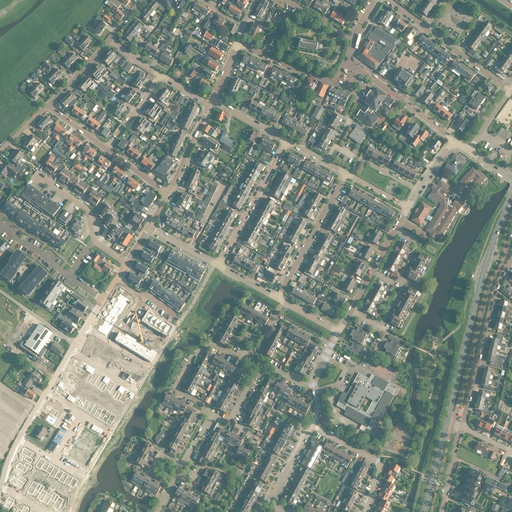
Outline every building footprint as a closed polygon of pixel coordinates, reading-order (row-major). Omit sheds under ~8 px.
[(115,0),(106,0),(110,3),(118,9),(121,5),(125,8),(130,1),(129,0),(116,0),(115,0)] [(152,0),(148,5),(154,11),(157,8),(159,9),(161,8),(152,0)] [(172,0),(177,3),(174,7),(180,11),(185,4),(183,2),(184,0),(172,0)] [(233,0),(232,2),(244,9),(248,2),(245,0),(239,0),(238,0),(233,0)] [(257,8),(264,12),(267,6),(269,8),(272,3),(267,0),(265,3),(261,1),(257,8)] [(325,0),(324,2),(323,5),(319,11),(325,15),(329,8),(326,7),(328,4),(327,3),(328,0),(325,0)] [(354,5),(356,0),(347,0),(347,1),(345,2),(343,5),(343,6),(345,6),(348,9),(351,4),(354,5)] [(317,1),(313,8),(319,11),(323,5),(317,1)] [(193,14),(197,16),(203,7),(196,2),(192,8),(195,10),(193,14)] [(424,7),(429,11),(433,7),(427,2),(424,7)] [(110,3),(107,5),(111,8),(112,7),(114,9),(112,11),(116,15),(114,17),(119,21),(124,15),(118,10),(118,9),(110,3)] [(150,16),(154,11),(148,5),(144,11),(150,16)] [(231,14),(234,15),(235,15),(239,17),(242,13),(235,9),(236,7),(232,5),(229,11),(232,13),(231,14)] [(345,6),(341,12),(340,15),(336,21),(341,25),(345,18),(342,16),(345,10),(348,12),(349,9),(348,9),(345,6)] [(210,11),(203,7),(197,16),(200,18),(203,15),(206,17),(210,11)] [(424,15),(426,16),(429,11),(424,7),(420,12),(417,10),(415,12),(422,17),(424,15)] [(261,18),(264,12),(257,8),(254,14),(258,17),(256,21),(262,23),(264,19),(261,18)] [(274,17),(285,23),(286,20),(287,21),(290,16),(278,9),(277,11),(273,9),(271,12),(276,15),(274,17)] [(150,16),(144,11),(140,16),(146,21),(150,16)] [(180,16),(183,18),(186,19),(189,15),(183,11),(180,16)] [(340,15),(337,13),(334,11),(330,18),(336,21),(340,15)] [(380,17),(388,21),(391,16),(384,11),(380,17)] [(217,26),(216,29),(221,33),(225,27),(222,25),(225,21),(218,16),(213,23),(217,26)] [(387,24),(388,21),(380,17),(379,16),(377,19),(378,20),(377,22),(385,27),(387,24)] [(99,21),(93,30),(99,34),(101,32),(103,29),(105,26),(102,23),(103,22),(104,21),(98,17),(96,20),(99,21)] [(206,30),(211,23),(206,20),(202,27),(206,30)] [(135,21),(131,26),(137,32),(140,29),(142,31),(143,30),(145,32),(146,31),(142,26),(135,21)] [(399,25),(396,23),(395,25),(393,28),(392,29),(395,31),(396,28),(402,32),(406,26),(401,22),(399,25)] [(482,27),(487,31),(491,26),(494,29),(496,26),(489,22),(487,24),(485,22),(482,27)] [(257,26),(249,23),(245,33),(253,36),(257,26)] [(229,29),(228,32),(234,36),(237,29),(230,24),(228,28),(229,29)] [(367,38),(356,56),(375,70),(391,50),(392,51),(395,47),(394,46),(399,40),(392,35),(389,33),(387,31),(384,30),(383,32),(378,28),(374,26),(372,25),(368,33),(365,37),(367,38)] [(133,37),(137,32),(131,26),(127,31),(133,37)] [(478,32),(484,36),(487,31),(482,27),(478,32)] [(404,41),(410,45),(416,37),(413,36),(414,35),(414,34),(415,32),(410,28),(404,36),(406,38),(404,41)] [(129,42),(133,37),(127,31),(123,37),(129,42)] [(276,31),(268,45),(273,48),(281,34),(276,31)] [(484,36),(478,32),(475,37),(480,41),(483,43),(486,38),(484,36)] [(74,35),(72,37),(78,41),(75,45),(77,47),(84,52),(88,47),(82,42),(79,40),(77,37),(74,35)] [(419,44),(422,46),(427,39),(424,37),(423,38),(421,37),(420,38),(418,36),(413,43),(418,46),(419,44)] [(86,37),(82,42),(88,47),(92,42),(86,37)] [(471,42),(477,46),(480,41),(475,37),(471,42)] [(217,40),(215,39),(211,45),(213,47),(218,50),(218,49),(220,49),(225,52),(228,47),(217,40)] [(317,44),(317,43),(309,42),(309,39),(307,39),(306,41),(300,40),(299,42),(302,43),(302,46),(299,45),(298,48),(316,52),(316,51),(320,52),(321,51),(322,46),(321,45),(317,44)] [(422,46),(427,50),(432,43),(427,39),(422,46)] [(468,51),(475,55),(476,53),(473,51),(477,46),(471,42),(467,47),(470,48),(468,51)] [(437,46),(432,43),(427,50),(432,53),(437,46)] [(149,54),(153,47),(148,44),(144,51),(149,54)] [(165,51),(168,46),(166,44),(162,51),(164,53),(163,53),(159,60),(165,63),(169,57),(170,54),(165,51)] [(192,47),(187,44),(182,52),(186,55),(192,47)] [(437,46),(432,53),(436,57),(442,50),(437,46)] [(159,51),(153,47),(149,54),(154,57),(159,51)] [(222,54),(212,47),(208,54),(218,61),(222,54)] [(65,56),(67,58),(73,64),(77,59),(72,54),(69,57),(64,52),(65,51),(63,49),(60,52),(62,54),(65,56)] [(447,53),(442,50),(436,57),(441,60),(447,53)] [(110,52),(106,56),(114,63),(118,58),(110,52)] [(441,60),(440,62),(445,66),(451,58),(447,56),(448,54),(447,53),(441,60)] [(390,54),(384,62),(390,66),(392,63),(396,65),(399,60),(390,54)] [(244,67),(245,64),(247,65),(250,59),(248,58),(249,57),(245,55),(243,59),(241,58),(240,58),(240,60),(240,61),(242,62),(241,63),(240,65),(244,67)] [(110,67),(114,63),(106,56),(102,61),(110,67)] [(202,56),(199,61),(202,64),(206,66),(207,66),(208,66),(207,67),(215,71),(216,71),(217,69),(217,68),(218,66),(211,62),(209,61),(210,61),(206,58),(202,56)] [(174,60),(169,57),(165,63),(169,66),(174,60)] [(63,63),(68,69),(73,64),(67,58),(63,63)] [(252,60),(250,59),(247,65),(246,67),(252,70),(253,68),(256,60),(252,59),(252,60)] [(507,68),(511,63),(505,59),(501,64),(507,68)] [(256,60),(253,68),(257,70),(256,72),(257,73),(261,64),(259,63),(260,62),(256,60)] [(460,65),(455,61),(450,67),(455,70),(460,65)] [(48,71),(50,69),(51,68),(45,62),(42,65),(47,70),(48,71)] [(384,62),(377,72),(381,75),(385,69),(386,70),(387,70),(389,67),(390,66),(384,62)] [(257,73),(257,74),(260,75),(260,74),(264,74),(267,66),(264,64),(263,65),(261,64),(257,73)] [(461,66),(460,65),(455,70),(460,74),(464,68),(465,67),(462,64),(461,66)] [(503,73),(507,68),(501,64),(498,68),(495,66),(493,69),(499,74),(501,71),(503,73)] [(99,65),(95,70),(102,76),(103,77),(107,73),(99,65)] [(210,72),(202,67),(200,70),(202,72),(201,74),(210,80),(213,75),(209,73),(210,72)] [(50,69),(48,71),(52,75),(57,80),(62,75),(61,74),(64,71),(62,69),(59,72),(56,70),(54,68),(51,71),(50,69)] [(273,68),(273,69),(270,76),(273,77),(272,81),(275,82),(276,79),(279,72),(277,71),(277,70),(273,68)] [(466,69),(464,68),(460,74),(465,77),(469,72),(470,70),(467,68),(466,69)] [(46,72),(50,76),(47,79),(53,85),(57,80),(52,75),(48,71),(47,70),(46,72)] [(95,70),(91,74),(96,79),(98,81),(102,76),(95,70)] [(135,76),(134,78),(143,85),(143,84),(145,82),(146,83),(148,80),(143,77),(145,74),(141,71),(137,76),(137,77),(135,76)] [(193,79),(196,74),(191,71),(188,76),(193,79)] [(398,83),(402,86),(407,89),(413,80),(399,71),(393,80),(398,83)] [(279,72),(276,79),(281,81),(284,74),(279,72)] [(436,82),(442,74),(439,72),(435,78),(431,75),(429,78),(436,82)] [(470,81),(474,75),(475,74),(472,72),(471,73),(469,72),(465,77),(465,78),(464,80),(468,83),(470,81)] [(285,73),(284,74),(281,81),(287,84),(290,77),(288,76),(289,75),(285,73)] [(445,77),(442,74),(436,82),(441,87),(443,84),(441,83),(445,77)] [(195,79),(201,83),(199,86),(205,90),(206,89),(207,89),(208,87),(207,87),(209,84),(197,76),(195,79)] [(290,85),(293,86),(296,79),(290,77),(287,84),(286,86),(289,87),(290,85)] [(308,94),(308,93),(313,95),(319,83),(306,77),(300,90),(308,94)] [(93,85),(86,78),(82,82),(90,89),(93,85)] [(134,78),(130,83),(133,85),(139,89),(143,85),(134,78)] [(234,79),(232,84),(239,87),(243,89),(245,83),(241,82),(234,79)] [(33,89),(39,94),(44,89),(38,84),(35,87),(30,82),(29,84),(31,86),(34,89),(33,89)] [(89,89),(90,89),(82,82),(78,87),(83,92),(87,87),(89,89)] [(483,90),(488,94),(492,88),(484,82),(480,87),(483,90)] [(316,100),(321,103),(323,99),(328,86),(320,83),(314,95),(315,95),(312,101),(315,102),(316,100)] [(232,84),(229,90),(236,93),(239,87),(232,84)] [(472,98),(480,104),(484,99),(477,93),(479,90),(470,84),(468,87),(475,91),(471,97),(472,98)] [(424,89),(422,87),(419,85),(412,94),(417,98),(418,97),(419,98),(423,93),(422,92),(424,89)] [(124,93),(126,94),(132,99),(136,94),(130,89),(128,88),(124,93)] [(331,88),(327,95),(333,97),(336,90),(331,88)] [(39,94),(33,89),(32,90),(29,94),(35,99),(39,94)] [(164,89),(160,94),(166,99),(169,94),(171,95),(173,92),(168,89),(166,91),(164,89)] [(371,126),(378,117),(371,113),(373,110),(375,112),(378,107),(386,113),(393,102),(386,97),(375,89),(372,93),(370,92),(365,98),(368,100),(356,116),(360,119),(362,119),(371,126)] [(227,96),(234,99),(236,93),(229,90),(227,96)] [(337,99),(339,100),(342,93),(336,90),(333,97),(334,98),(332,101),(335,102),(337,99)] [(124,93),(121,97),(122,98),(120,101),(121,101),(124,104),(126,102),(128,104),(132,99),(126,94),(124,93)] [(342,93),(339,100),(345,103),(348,96),(342,93)] [(428,93),(421,101),(426,105),(427,104),(428,105),(432,100),(431,100),(433,97),(428,93)] [(71,105),(73,107),(77,102),(69,94),(65,99),(69,103),(71,105)] [(168,100),(166,99),(160,94),(156,99),(162,104),(164,101),(167,103),(168,100)] [(179,94),(175,101),(173,104),(176,105),(177,103),(181,96),(179,94)] [(472,98),(468,104),(476,110),(480,104),(472,98)] [(65,99),(60,103),(65,108),(69,103),(65,99)] [(113,107),(115,109),(121,113),(125,108),(123,106),(124,104),(121,101),(120,101),(118,103),(119,104),(117,107),(115,105),(113,107)] [(253,110),(255,111),(258,105),(260,102),(257,101),(256,103),(253,102),(249,108),(250,108),(250,109),(252,110),(253,110)] [(437,105),(433,110),(438,114),(442,108),(443,106),(446,104),(444,102),(440,107),(437,105)] [(188,111),(195,115),(198,109),(195,108),(196,105),(191,103),(190,106),(191,106),(188,111)] [(75,107),(72,113),(77,116),(80,111),(82,109),(84,106),(85,105),(84,104),(79,110),(75,107)] [(161,110),(158,108),(153,104),(149,109),(155,113),(157,115),(161,110)] [(264,108),(258,105),(255,111),(261,114),(264,108)] [(265,105),(264,108),(261,114),(260,115),(263,117),(264,116),(266,117),(271,108),(265,105)] [(321,118),(324,111),(324,110),(317,106),(311,117),(319,121),(321,118)] [(120,115),(121,113),(115,109),(113,107),(111,109),(114,111),(112,113),(118,118),(119,118),(121,116),(121,115),(120,115)] [(273,112),(274,110),(271,108),(266,117),(271,120),(275,114),(275,113),(273,112)] [(442,108),(438,114),(443,117),(447,112),(444,110),(442,108)] [(157,115),(155,113),(149,109),(145,114),(154,120),(157,115)] [(186,117),(193,120),(195,115),(188,111),(186,110),(183,116),(186,117)] [(80,111),(77,116),(81,120),(85,115),(80,111)] [(99,117),(91,127),(96,131),(100,125),(97,123),(98,122),(99,122),(100,122),(106,114),(103,111),(102,113),(99,117)] [(215,120),(221,123),(223,117),(227,119),(228,116),(220,112),(218,117),(216,116),(215,120)] [(447,112),(443,117),(447,121),(451,116),(447,112)] [(457,121),(460,123),(456,127),(461,131),(468,123),(461,117),(463,114),(461,112),(460,113),(456,119),(458,120),(457,121)] [(280,117),(275,114),(271,120),(277,123),(280,117)] [(329,119),(338,124),(341,119),(333,114),(332,118),(330,117),(329,119)] [(287,118),(283,124),(289,127),(292,121),(293,119),(294,119),(288,115),(287,118)] [(90,118),(86,123),(91,127),(99,117),(98,116),(97,116),(95,118),(93,120),(90,118)] [(394,124),(392,127),(398,131),(400,129),(401,129),(404,124),(403,124),(407,120),(403,117),(402,117),(401,116),(398,120),(397,119),(394,124)] [(41,121),(46,126),(50,121),(46,117),(41,121)] [(172,117),(167,124),(174,128),(176,126),(172,123),(175,118),(172,117)] [(183,122),(187,124),(190,125),(193,120),(186,117),(183,122)] [(105,124),(103,127),(100,130),(103,132),(101,134),(106,138),(110,132),(107,130),(109,127),(108,126),(111,121),(108,119),(105,124)] [(148,123),(142,119),(138,124),(144,128),(148,123)] [(289,127),(288,129),(292,131),(292,129),(294,130),(297,124),(298,122),(297,121),(293,119),(292,121),(289,127)] [(335,130),(338,124),(329,119),(328,122),(329,123),(327,126),(335,130)] [(42,130),(46,126),(41,121),(37,125),(42,130)] [(188,131),(190,125),(187,124),(183,122),(181,121),(180,124),(182,125),(181,128),(188,131)] [(297,124),(294,130),(300,133),(303,127),(305,124),(299,121),(298,124),(297,124)] [(134,128),(135,129),(134,130),(138,133),(139,131),(142,134),(146,129),(144,128),(138,124),(134,128)] [(410,128),(409,127),(407,130),(408,131),(405,134),(407,135),(406,136),(410,139),(410,138),(412,139),(419,129),(417,128),(418,127),(415,124),(414,125),(412,124),(410,128)] [(55,138),(59,133),(62,128),(58,125),(54,130),(57,132),(53,137),(55,138)] [(206,125),(202,131),(212,137),(215,131),(206,125)] [(356,127),(354,129),(349,136),(360,144),(367,135),(365,134),(368,129),(363,125),(361,128),(359,127),(358,129),(356,127)] [(303,127),(300,133),(305,136),(307,133),(310,129),(307,127),(306,129),(303,127)] [(67,132),(62,128),(59,133),(55,138),(57,139),(60,134),(63,137),(67,132)] [(334,134),(326,130),(323,135),(331,139),(334,134)] [(251,131),(246,139),(253,143),(257,135),(251,131)] [(427,134),(422,131),(418,137),(415,136),(410,143),(415,147),(420,139),(423,141),(427,134)] [(173,138),(176,139),(183,142),(185,137),(176,132),(173,138)] [(328,145),(331,139),(323,135),(322,134),(321,137),(322,138),(320,141),(328,145)] [(30,137),(27,140),(23,146),(30,151),(36,143),(38,144),(41,140),(33,135),(31,138),(30,137)] [(69,149),(73,144),(77,139),(72,135),(70,138),(68,137),(64,141),(69,145),(68,147),(69,149)] [(223,136),(219,141),(224,144),(230,148),(233,142),(223,136)] [(151,146),(152,147),(153,144),(154,145),(154,144),(150,142),(147,139),(144,137),(142,139),(151,146)] [(126,145),(128,147),(131,143),(134,140),(131,138),(129,141),(128,142),(123,139),(118,146),(123,150),(126,145)] [(171,143),(173,145),(180,148),(183,142),(176,139),(173,138),(171,143)] [(208,138),(204,145),(210,148),(213,150),(214,150),(218,144),(208,138)] [(77,139),(73,144),(69,149),(71,150),(73,148),(74,148),(75,146),(78,148),(82,142),(77,139)] [(260,145),(264,146),(262,150),(264,151),(269,142),(264,139),(260,145)] [(403,142),(399,139),(397,142),(405,148),(406,146),(402,143),(403,142)] [(429,144),(426,148),(431,152),(433,148),(437,151),(439,148),(438,147),(440,143),(435,140),(431,146),(429,144)] [(325,151),(328,145),(320,141),(317,146),(315,145),(314,148),(320,152),(322,149),(325,151)] [(275,145),(269,142),(264,151),(270,154),(272,151),(274,147),(275,145)] [(366,152),(365,154),(371,157),(374,150),(372,149),(374,143),(372,142),(371,145),(367,143),(366,145),(363,150),(366,152)] [(168,149),(171,150),(178,153),(180,148),(173,145),(171,143),(168,149)] [(86,157),(88,155),(91,150),(86,146),(83,151),(86,153),(82,158),(84,160),(86,157)] [(131,148),(127,153),(132,157),(136,151),(137,150),(137,149),(136,148),(134,150),(131,148)] [(385,156),(382,163),(387,166),(391,159),(388,158),(390,155),(389,154),(392,149),(390,148),(386,156),(385,156)] [(175,159),(178,153),(171,150),(168,149),(166,155),(167,155),(167,157),(172,162),(174,158),(175,159)] [(13,153),(12,154),(21,161),(22,158),(24,159),(25,159),(30,162),(30,161),(32,159),(31,158),(25,154),(24,156),(19,153),(14,150),(12,153),(13,153)] [(96,153),(91,150),(88,155),(86,157),(84,160),(86,161),(87,159),(90,161),(91,161),(93,159),(95,160),(97,157),(94,155),(96,153)] [(374,150),(371,157),(376,160),(380,153),(374,150)] [(141,155),(136,151),(132,157),(137,160),(141,155)] [(202,155),(200,157),(210,164),(214,158),(217,161),(219,158),(213,153),(211,156),(205,152),(203,155),(202,155)] [(392,168),(397,171),(401,165),(395,162),(396,160),(397,161),(401,154),(398,152),(393,160),(391,164),(393,165),(392,168)] [(141,163),(146,167),(150,162),(151,160),(153,157),(155,155),(153,153),(151,155),(147,160),(145,158),(141,163)] [(292,164),(296,157),(294,156),(295,155),(291,153),(290,155),(288,154),(286,159),(287,160),(287,161),(289,163),(288,165),(291,167),(292,164)] [(380,153),(376,160),(382,163),(385,156),(380,153)] [(444,167),(455,175),(465,161),(455,153),(444,167)] [(10,156),(8,159),(17,165),(16,168),(22,172),(23,173),(25,170),(20,166),(20,165),(19,164),(21,161),(12,154),(10,156)] [(47,164),(43,169),(47,172),(53,164),(51,163),(54,158),(50,155),(44,162),(47,164)] [(158,176),(166,182),(167,183),(172,176),(169,174),(176,165),(172,162),(167,157),(166,156),(157,168),(153,173),(158,176)] [(99,159),(97,157),(95,160),(93,162),(98,166),(96,169),(98,170),(106,160),(101,157),(99,159)] [(199,160),(197,163),(203,167),(201,170),(207,174),(213,166),(210,164),(200,157),(199,159),(199,160)] [(296,157),(292,164),(298,167),(301,161),(296,157)] [(107,169),(111,164),(106,160),(98,170),(100,172),(102,169),(104,167),(107,169)] [(55,162),(53,164),(47,172),(52,176),(56,170),(58,172),(62,167),(63,166),(59,163),(57,165),(55,162)] [(150,162),(146,167),(151,171),(155,165),(150,162)] [(264,167),(263,167),(255,162),(253,163),(251,167),(253,169),(260,173),(261,173),(264,167)] [(302,169),(308,172),(312,165),(306,162),(302,169)] [(0,175),(1,176),(2,176),(5,177),(7,174),(11,176),(11,175),(14,177),(19,171),(10,165),(8,168),(3,164),(0,168),(0,175)] [(317,168),(312,165),(308,172),(313,175),(317,168)] [(406,168),(401,165),(397,171),(403,174),(406,168)] [(57,179),(61,182),(67,174),(65,173),(66,171),(64,169),(66,167),(63,166),(62,167),(58,172),(61,174),(57,179)] [(486,178),(480,173),(479,172),(473,166),(455,186),(454,187),(449,188),(448,187),(449,187),(444,184),(440,180),(436,186),(434,184),(433,185),(432,187),(431,188),(433,189),(429,195),(427,198),(436,204),(438,201),(439,202),(440,207),(440,208),(439,207),(432,219),(431,222),(425,231),(430,233),(430,234),(429,236),(431,237),(432,237),(434,239),(435,237),(440,239),(456,212),(457,213),(465,202),(464,202),(486,178)] [(120,171),(115,167),(112,172),(114,175),(111,180),(113,181),(120,171)] [(317,168),(313,175),(319,178),(322,171),(317,168)] [(408,177),(412,171),(406,168),(403,174),(408,177)] [(260,173),(253,169),(250,174),(257,178),(260,173)] [(194,170),(191,176),(198,179),(200,173),(194,170)] [(125,174),(120,171),(113,181),(114,182),(116,180),(118,181),(119,178),(121,179),(125,174)] [(322,171),(319,178),(324,181),(328,174),(322,171)] [(412,171),(408,177),(413,180),(417,174),(412,171)] [(69,172),(67,174),(61,182),(66,186),(68,182),(71,184),(73,182),(72,182),(75,177),(69,172)] [(244,178),(247,179),(254,183),(257,178),(250,174),(247,173),(244,178)] [(283,174),(280,179),(289,184),(292,179),(283,174)] [(328,174),(324,181),(329,184),(328,186),(330,187),(334,180),(332,179),(333,177),(328,174)] [(189,182),(195,185),(198,179),(191,176),(189,182)] [(75,187),(72,190),(77,194),(83,186),(84,183),(77,178),(74,183),(72,185),(75,187)] [(127,192),(131,187),(135,181),(130,178),(126,183),(129,185),(127,188),(125,190),(127,192)] [(244,185),(251,189),(254,183),(247,179),(244,185)] [(286,190),(289,184),(280,179),(279,181),(278,180),(276,184),(277,184),(277,185),(286,190)] [(134,189),(136,190),(138,192),(141,189),(139,187),(140,185),(135,181),(131,187),(127,192),(129,193),(131,190),(132,191),(134,189)] [(196,196),(197,193),(195,192),(192,190),(195,185),(189,182),(186,188),(190,189),(188,193),(194,195),(196,196)] [(84,183),(83,186),(77,194),(81,197),(85,191),(88,193),(91,189),(84,183)] [(248,194),(251,189),(244,185),(242,184),(239,189),(240,190),(248,194)] [(30,185),(22,195),(32,202),(39,193),(36,191),(36,190),(30,185)] [(283,195),(286,190),(277,185),(275,188),(274,188),(273,189),(274,190),(283,195)] [(96,192),(94,190),(91,189),(88,193),(90,195),(86,200),(91,204),(96,196),(94,194),(96,192)] [(143,197),(146,199),(152,202),(156,197),(149,193),(147,196),(142,193),(144,190),(141,189),(138,192),(138,193),(140,195),(143,197)] [(238,196),(246,200),(248,196),(247,196),(248,194),(240,190),(237,195),(238,196)] [(274,190),(271,195),(280,201),(283,195),(274,190)] [(348,196),(354,199),(357,193),(352,190),(350,192),(348,190),(344,198),(347,199),(348,196)] [(32,202),(42,210),(50,200),(50,199),(49,201),(46,198),(39,193),(32,202)] [(98,193),(96,196),(91,204),(95,207),(99,202),(101,203),(105,198),(98,193)] [(363,196),(357,193),(354,199),(359,202),(363,196)] [(182,194),(179,199),(188,204),(191,199),(182,194)] [(322,198),(315,194),(312,200),(319,203),(322,198)] [(246,200),(238,196),(235,201),(242,205),(243,203),(244,204),(246,200)] [(368,198),(363,196),(359,202),(364,205),(368,198)] [(132,205),(134,207),(141,211),(144,205),(149,208),(152,202),(146,199),(143,197),(140,201),(136,199),(134,198),(131,202),(133,203),(132,205)] [(202,207),(203,204),(204,203),(201,201),(195,197),(193,200),(200,204),(199,205),(202,207)] [(364,205),(370,208),(373,201),(368,198),(364,205)] [(185,210),(188,204),(179,199),(176,205),(185,210)] [(268,199),(265,205),(271,208),(274,203),(268,199)] [(319,203),(312,200),(310,199),(307,204),(309,205),(316,209),(319,203)] [(42,210),(53,217),(60,208),(53,203),(49,201),(50,200),(42,210)] [(234,204),(232,207),(239,210),(242,205),(235,201),(233,200),(231,202),(234,204)] [(8,212),(13,204),(8,201),(3,209),(8,212)] [(379,204),(373,201),(370,208),(375,211),(379,204)] [(106,214),(109,216),(111,213),(114,208),(106,203),(97,215),(98,216),(98,217),(101,219),(101,218),(102,219),(106,214)] [(8,212),(12,215),(17,208),(13,204),(8,212)] [(380,205),(379,204),(375,211),(380,214),(384,207),(384,206),(381,204),(380,205)] [(427,206),(425,205),(424,205),(422,204),(421,207),(420,207),(418,210),(417,209),(415,213),(416,214),(414,217),(413,220),(415,221),(415,222),(417,223),(418,223),(418,224),(419,225),(420,223),(422,220),(424,217),(425,215),(427,212),(428,209),(429,209),(430,208),(428,207),(427,206)] [(271,208),(265,205),(262,210),(268,214),(270,215),(273,210),(271,208)] [(316,209),(309,205),(306,210),(313,214),(316,209)] [(337,211),(336,213),(344,217),(345,218),(348,212),(339,207),(338,207),(337,207),(336,209),(336,210),(337,211)] [(385,216),(389,210),(390,209),(386,207),(386,208),(384,207),(380,214),(382,215),(381,217),(384,219),(385,216)] [(17,208),(12,215),(17,218),(22,211),(17,208)] [(57,220),(65,226),(66,224),(72,216),(64,210),(58,219),(57,220)] [(135,214),(132,219),(141,225),(141,224),(142,224),(144,221),(144,220),(139,216),(140,214),(135,210),(133,213),(135,214)] [(259,215),(265,219),(268,214),(262,210),(259,215)] [(310,220),(313,214),(306,210),(303,216),(310,220)] [(389,210),(385,216),(391,219),(394,213),(389,210)] [(22,211),(17,218),(15,220),(20,223),(26,214),(22,211)] [(227,216),(227,217),(233,220),(237,215),(230,211),(228,214),(225,212),(224,215),(227,216)] [(113,226),(115,223),(118,218),(111,213),(109,216),(102,225),(102,226),(102,227),(105,229),(106,228),(107,229),(110,224),(113,226)] [(344,217),(336,213),(333,218),(341,222),(344,224),(345,222),(342,221),(344,217)] [(31,217),(26,214),(20,223),(24,226),(31,217)] [(165,223),(165,224),(170,227),(174,221),(169,218),(170,216),(167,214),(163,221),(165,223)] [(256,221),(262,225),(265,219),(259,215),(256,221)] [(29,229),(35,220),(31,217),(24,226),(29,229)] [(230,226),(233,220),(227,217),(224,222),(230,226)] [(344,224),(341,222),(333,218),(330,223),(339,228),(341,224),(343,225),(344,224)] [(83,225),(75,219),(68,229),(76,234),(79,237),(83,232),(81,231),(81,228),(83,225)] [(140,225),(141,225),(132,219),(127,226),(131,229),(132,226),(138,230),(138,229),(139,229),(141,226),(140,225)] [(35,220),(29,229),(33,232),(40,223),(35,220)] [(300,220),(297,225),(303,228),(306,223),(300,220)] [(174,221),(170,227),(176,230),(179,224),(174,221)] [(253,226),(262,231),(265,226),(262,225),(256,221),(253,226)] [(227,231),(230,226),(224,222),(221,227),(227,231)] [(39,234),(44,226),(40,223),(33,232),(37,236),(39,234)] [(123,228),(115,223),(113,226),(106,235),(107,236),(106,237),(109,239),(110,238),(111,239),(115,234),(117,236),(123,228)] [(185,227),(186,224),(184,223),(182,225),(179,224),(176,230),(181,233),(185,227)] [(337,231),(339,228),(330,223),(327,229),(337,234),(338,233),(337,232),(337,231)] [(300,234),(303,228),(297,225),(294,230),(300,234)] [(44,226),(39,234),(43,237),(48,229),(44,226)] [(262,231),(253,226),(250,232),(256,235),(258,233),(261,234),(262,231)] [(185,227),(181,233),(187,236),(190,230),(185,227)] [(219,230),(216,229),(215,231),(224,236),(225,237),(228,232),(227,231),(221,227),(219,230)] [(125,228),(118,239),(121,241),(119,243),(126,247),(132,237),(134,234),(125,228)] [(48,229),(43,237),(48,240),(53,233),(48,229)] [(370,235),(379,240),(382,234),(375,231),(373,229),(370,235)] [(190,230),(187,236),(192,239),(193,237),(196,239),(199,233),(197,231),(196,233),(190,230)] [(297,239),(300,234),(294,230),(291,236),(297,239)] [(225,237),(224,236),(215,231),(214,234),(216,235),(215,238),(222,242),(225,237)] [(247,237),(256,242),(259,237),(256,235),(250,232),(247,237)] [(53,233),(48,240),(52,243),(57,236),(53,233)] [(376,245),(379,240),(370,235),(367,233),(366,236),(369,237),(367,240),(376,245)] [(324,238),(322,240),(329,243),(332,245),(335,240),(332,238),(326,234),(324,234),(322,237),(324,238)] [(56,246),(62,239),(57,236),(52,243),(56,246)] [(294,245),(297,239),(291,236),(288,241),(294,245)] [(244,243),(250,246),(252,243),(255,245),(256,242),(247,237),(244,243)] [(210,239),(209,242),(218,247),(219,248),(222,242),(215,238),(213,241),(210,239)] [(0,239),(0,246),(5,251),(8,247),(0,239)] [(61,249),(66,242),(62,239),(56,246),(61,249)] [(320,245),(326,249),(329,243),(322,240),(320,245)] [(152,241),(149,246),(155,250),(153,253),(159,257),(161,253),(160,252),(163,247),(152,241)] [(219,248),(218,247),(209,242),(207,245),(210,246),(209,249),(212,251),(211,252),(216,254),(219,248)] [(409,247),(400,242),(397,247),(408,254),(410,252),(407,250),(409,247)] [(290,248),(291,247),(284,243),(282,245),(286,247),(283,252),(290,256),(293,250),(290,248)] [(320,245),(317,250),(323,254),(326,249),(320,245)] [(359,247),(358,249),(363,252),(370,256),(373,250),(366,247),(363,245),(362,248),(359,247)] [(233,261),(239,265),(242,258),(244,256),(246,252),(247,249),(242,246),(237,255),(235,255),(233,257),(235,258),(233,261)] [(397,247),(393,252),(403,258),(404,254),(407,256),(408,254),(397,247)] [(325,255),(323,254),(317,250),(314,256),(323,260),(325,255)] [(362,251),(361,254),(362,254),(360,257),(367,261),(370,256),(363,252),(362,251)] [(95,264),(102,269),(108,274),(112,268),(102,261),(106,257),(99,252),(97,255),(96,255),(95,255),(92,260),(95,263),(95,264)] [(172,253),(165,264),(170,266),(178,253),(175,252),(174,254),(172,253)] [(287,261),(290,256),(283,252),(280,257),(287,261)] [(401,261),(403,258),(393,252),(393,253),(391,258),(403,264),(404,262),(401,261)] [(21,287),(20,286),(17,289),(23,295),(25,293),(29,296),(38,285),(47,276),(42,272),(38,268),(30,277),(27,274),(30,270),(29,269),(28,271),(26,269),(27,268),(23,265),(26,260),(16,253),(1,275),(7,280),(7,281),(12,285),(14,281),(12,280),(17,273),(18,273),(20,274),(21,275),(17,281),(18,282),(21,285),(22,286),(21,287)] [(142,258),(152,264),(155,259),(157,260),(159,257),(153,253),(151,256),(145,253),(142,258)] [(178,253),(170,266),(175,269),(181,258),(179,257),(180,255),(178,253)] [(414,255),(413,257),(425,264),(426,261),(428,263),(430,259),(421,254),(419,257),(414,255)] [(242,258),(239,265),(245,268),(248,262),(250,259),(244,256),(242,258)] [(248,262),(245,268),(250,271),(253,265),(257,258),(255,256),(253,260),(250,259),(248,262)] [(278,262),(277,263),(284,266),(287,261),(280,257),(278,256),(275,261),(278,262)] [(314,256),(311,261),(317,265),(320,266),(323,260),(314,256)] [(181,258),(175,269),(180,271),(187,259),(185,257),(184,259),(181,258)] [(424,271),(426,267),(423,266),(425,264),(413,257),(412,260),(416,262),(414,266),(424,271)] [(391,258),(388,263),(397,268),(399,265),(401,267),(403,264),(391,258)] [(187,259),(180,271),(185,274),(191,263),(188,262),(189,260),(187,259)] [(310,260),(307,265),(315,270),(317,265),(311,261),(310,260)] [(351,266),(361,272),(362,270),(363,270),(364,270),(366,267),(365,267),(354,261),(351,266)] [(139,263),(135,268),(141,272),(139,275),(145,278),(147,275),(145,274),(148,269),(139,263)] [(191,263),(185,274),(185,273),(190,276),(189,277),(196,264),(194,263),(193,264),(191,263)] [(284,266),(277,263),(274,268),(281,272),(284,266)] [(397,268),(388,263),(385,269),(394,273),(397,275),(398,273),(395,271),(397,268)] [(196,264),(189,277),(194,279),(200,268),(198,267),(199,265),(196,264)] [(250,271),(249,272),(253,274),(253,273),(255,274),(256,274),(258,275),(259,273),(262,268),(263,267),(260,265),(258,264),(256,266),(253,265),(250,271)] [(262,268),(259,273),(264,275),(263,278),(262,278),(263,279),(264,280),(265,280),(265,279),(269,281),(268,281),(269,282),(270,283),(271,283),(272,283),(273,283),(276,276),(267,271),(269,267),(264,265),(263,266),(263,267),(262,268)] [(307,265),(304,271),(306,272),(305,274),(310,277),(312,275),(314,276),(315,273),(313,272),(315,270),(307,265)] [(358,277),(361,272),(351,266),(348,272),(358,277)] [(408,267),(406,269),(418,276),(419,273),(422,275),(424,271),(414,266),(412,269),(408,267)] [(200,268),(194,279),(199,282),(205,271),(206,269),(203,268),(202,270),(200,268)] [(409,274),(407,278),(417,283),(419,279),(417,278),(418,276),(406,269),(405,272),(409,274)] [(132,274),(128,280),(138,286),(141,280),(143,281),(145,278),(139,275),(137,277),(132,274)] [(343,283),(346,284),(352,288),(354,286),(355,287),(357,283),(355,283),(356,282),(349,278),(346,277),(343,283)] [(65,287),(56,280),(52,285),(62,292),(65,287)] [(156,280),(149,289),(151,291),(150,292),(152,294),(160,283),(156,280)] [(160,283),(152,294),(154,296),(156,294),(158,295),(163,288),(159,285),(160,283)] [(352,288),(346,284),(343,283),(342,285),(345,286),(343,289),(350,293),(352,288)] [(376,284),(373,289),(382,294),(384,291),(387,293),(388,291),(385,289),(376,284)] [(62,292),(52,285),(49,289),(58,296),(62,292)] [(291,289),(290,292),(291,293),(294,295),(293,296),(296,297),(297,296),(300,290),(295,287),(293,290),(291,289)] [(163,288),(158,295),(160,297),(159,299),(161,300),(169,289),(167,291),(163,288)] [(417,297),(420,293),(410,288),(408,291),(404,289),(402,291),(414,298),(415,296),(417,297)] [(58,296),(49,289),(46,294),(55,300),(58,296)] [(169,289),(161,300),(163,302),(164,300),(167,302),(173,292),(169,289)] [(370,294),(382,301),(383,299),(381,297),(382,294),(373,289),(370,294)] [(300,290),(297,296),(302,299),(307,291),(304,290),(303,292),(300,290)] [(307,291),(302,299),(308,302),(311,296),(312,294),(307,291)] [(405,296),(403,300),(413,305),(415,301),(413,300),(414,298),(402,291),(401,294),(405,296)] [(173,292),(167,302),(169,303),(167,305),(170,307),(178,296),(173,292)] [(43,298),(52,305),(55,300),(46,294),(43,298)] [(116,302),(124,307),(123,307),(124,307),(126,304),(125,303),(128,299),(120,294),(118,296),(116,298),(117,298),(117,299),(118,299),(116,302)] [(335,300),(343,304),(345,302),(347,298),(338,294),(335,300)] [(367,299),(377,305),(378,302),(381,303),(382,301),(370,294),(367,299)] [(75,306),(84,312),(88,307),(82,302),(83,300),(78,296),(76,299),(79,301),(75,306)] [(178,296),(170,307),(172,308),(173,307),(175,308),(182,299),(178,296)] [(316,299),(311,296),(308,302),(313,305),(316,299)] [(499,306),(499,307),(506,308),(511,309),(511,307),(507,306),(508,303),(509,303),(510,301),(505,297),(503,301),(500,301),(499,306)] [(52,305),(43,298),(40,303),(49,309),(52,305)] [(182,299),(175,308),(177,310),(176,311),(179,313),(180,311),(185,304),(181,301),(182,299)] [(367,299),(365,305),(376,311),(378,309),(375,308),(377,305),(367,299)] [(397,301),(396,303),(407,309),(409,307),(411,308),(413,305),(403,300),(402,303),(397,301)] [(112,309),(119,314),(120,315),(122,311),(121,311),(123,307),(124,307),(116,302),(115,301),(113,306),(113,307),(112,309)] [(407,309),(396,303),(395,305),(399,308),(397,311),(406,317),(408,313),(406,312),(407,309)] [(325,304),(321,310),(331,315),(335,309),(325,304)] [(242,313),(245,315),(249,308),(243,305),(240,312),(238,315),(240,316),(242,313)] [(365,305),(362,310),(371,315),(372,312),(375,314),(376,311),(365,305)] [(498,312),(505,314),(508,315),(511,315),(511,312),(509,312),(506,311),(506,308),(499,307),(498,312)] [(68,316),(77,323),(81,318),(76,314),(78,311),(73,308),(71,311),(68,316)] [(253,311),(249,308),(245,315),(248,316),(246,319),(248,320),(253,311)] [(107,316),(115,321),(115,322),(117,318),(119,314),(112,309),(111,309),(108,313),(109,314),(107,316)] [(259,314),(253,311),(248,320),(250,322),(252,319),(255,320),(259,314)] [(391,312),(389,315),(401,321),(402,319),(404,320),(406,317),(397,311),(395,315),(391,312)] [(496,317),(496,318),(504,319),(507,320),(510,321),(511,321),(511,318),(508,318),(508,315),(505,314),(498,312),(496,317)] [(149,314),(144,322),(149,325),(154,317),(149,314)] [(256,325),(258,326),(263,316),(259,314),(255,320),(258,322),(256,325)] [(390,323),(400,329),(402,325),(400,324),(401,321),(389,315),(388,317),(392,320),(390,323)] [(68,324),(69,321),(62,316),(60,320),(63,322),(59,327),(70,334),(74,328),(68,324)] [(104,321),(103,323),(111,329),(113,326),(112,325),(115,321),(107,316),(104,320),(104,321)] [(269,319),(263,316),(258,326),(260,327),(262,324),(265,326),(269,319)] [(154,317),(149,325),(154,328),(158,320),(154,317)] [(228,322),(231,324),(238,327),(239,325),(236,324),(238,320),(231,317),(228,322)] [(495,323),(502,325),(506,326),(508,327),(509,324),(506,323),(507,320),(504,319),(496,318),(495,323)] [(158,320),(154,328),(158,330),(163,323),(158,320)] [(238,327),(231,324),(228,322),(225,327),(232,331),(234,328),(237,329),(238,327)] [(98,328),(97,330),(105,335),(108,331),(109,332),(111,329),(103,323),(101,326),(100,325),(100,326),(99,325),(98,328)] [(163,323),(158,330),(163,333),(168,326),(163,323)] [(357,330),(368,336),(370,331),(356,323),(354,326),(358,328),(357,330)] [(495,323),(494,329),(497,330),(497,333),(502,334),(508,336),(509,332),(503,330),(503,331),(501,330),(502,325),(495,323)] [(39,325),(24,346),(38,355),(52,334),(39,325)] [(280,325),(277,330),(282,332),(287,335),(289,330),(280,325)] [(168,326),(163,333),(168,336),(172,328),(168,326)] [(225,327),(222,332),(232,337),(233,335),(230,334),(232,331),(225,327)] [(289,330),(287,335),(286,336),(291,339),(297,329),(295,328),(293,331),(290,329),(289,330)] [(299,330),(297,329),(291,339),(296,342),(300,335),(297,333),(299,330)] [(277,330),(272,339),(277,342),(282,332),(277,330)] [(351,333),(365,341),(368,336),(357,330),(356,332),(352,330),(351,333)] [(220,337),(223,339),(226,341),(228,338),(231,339),(232,337),(222,332),(220,337)] [(119,333),(115,341),(120,344),(125,336),(119,333)] [(352,340),(363,346),(365,341),(351,333),(349,336),(353,338),(352,340)] [(303,337),(300,335),(296,342),(301,344),(306,335),(304,334),(303,337)] [(309,336),(306,335),(301,344),(306,347),(307,346),(310,341),(310,340),(307,339),(309,336)] [(490,344),(497,346),(501,347),(505,348),(505,347),(505,345),(501,344),(503,337),(497,335),(496,340),(491,339),(490,344)] [(125,336),(120,344),(125,347),(130,340),(125,336)] [(390,336),(388,339),(392,341),(391,343),(402,349),(404,344),(390,336)] [(225,344),(226,341),(223,339),(220,337),(217,342),(224,346),(227,347),(228,345),(225,344)] [(266,343),(276,348),(279,343),(277,342),(272,339),(270,342),(267,340),(266,343)] [(352,346),(362,352),(365,347),(363,346),(352,340),(351,339),(349,342),(353,344),(352,346)] [(46,347),(50,350),(50,349),(60,356),(63,351),(60,349),(61,347),(54,343),(50,340),(46,347)] [(130,340),(125,347),(130,350),(135,343),(130,340)] [(319,347),(310,341),(307,346),(312,349),(317,351),(319,347)] [(135,343),(130,350),(135,354),(140,346),(135,343)] [(268,346),(266,349),(273,353),(276,348),(266,343),(265,344),(268,346)] [(390,345),(386,343),(384,345),(399,353),(402,349),(391,343),(390,345)] [(489,350),(496,352),(498,352),(499,350),(500,351),(500,349),(501,347),(497,346),(490,344),(489,350)] [(384,345),(383,348),(386,350),(385,352),(396,358),(399,353),(384,345)] [(140,346),(135,354),(140,357),(145,349),(140,346)] [(345,349),(360,357),(362,352),(352,346),(351,348),(347,346),(345,349)] [(145,349),(140,357),(145,360),(150,352),(145,349)] [(270,358),(273,353),(266,349),(265,352),(262,350),(261,353),(263,354),(270,358)] [(312,361),(317,351),(312,349),(307,358),(312,361)] [(487,355),(487,356),(495,357),(498,358),(501,359),(502,359),(504,360),(505,357),(502,357),(495,355),(496,352),(489,350),(487,355)] [(206,351),(204,356),(209,359),(213,362),(216,357),(206,351)] [(150,352),(145,360),(151,363),(155,355),(150,352)] [(384,354),(380,352),(379,355),(394,363),(396,358),(385,352),(384,354)] [(216,357),(213,362),(212,363),(218,365),(223,356),(221,355),(219,358),(216,356),(216,357)] [(204,356),(198,366),(204,368),(205,365),(210,367),(211,366),(208,365),(206,363),(207,362),(209,359),(204,356)] [(223,356),(218,365),(222,368),(226,361),(223,360),(225,357),(223,356)] [(487,356),(486,361),(490,362),(489,365),(495,367),(501,368),(502,365),(501,365),(502,359),(501,359),(498,358),(495,357),(487,356)] [(312,361),(307,358),(305,357),(302,362),(311,367),(313,365),(310,364),(312,361)] [(74,362),(73,365),(77,368),(75,371),(82,375),(84,372),(81,370),(84,365),(76,360),(75,360),(74,360),(74,361),(74,362)] [(226,361),(222,368),(227,371),(233,361),(231,360),(229,363),(226,361)] [(233,361),(227,371),(233,374),(233,373),(236,368),(236,367),(233,365),(235,362),(233,361)] [(296,366),(299,367),(306,371),(308,368),(310,369),(311,367),(302,362),(299,361),(296,366)] [(208,371),(204,368),(198,366),(197,369),(194,367),(192,369),(202,374),(205,376),(208,371)] [(304,374),(306,371),(299,367),(296,372),(303,376),(307,378),(309,376),(304,374)] [(494,374),(491,373),(492,370),(494,370),(494,368),(488,367),(487,369),(484,368),(483,374),(494,376),(494,377),(497,377),(501,378),(501,376),(498,375),(494,374)] [(246,373),(236,368),(233,373),(238,375),(235,380),(231,377),(230,379),(234,381),(233,384),(232,384),(228,382),(225,387),(228,389),(238,394),(239,392),(236,390),(246,373)] [(194,373),(193,376),(199,380),(202,374),(192,369),(192,371),(194,373)] [(89,374),(85,381),(88,383),(90,380),(94,383),(100,374),(95,371),(92,376),(89,374)] [(28,388),(31,384),(33,381),(38,384),(43,378),(34,372),(30,378),(28,381),(26,379),(23,384),(23,385),(24,385),(26,387),(28,388)] [(67,375),(66,377),(70,380),(68,384),(75,388),(77,384),(74,382),(77,377),(69,372),(68,373),(67,373),(67,374),(67,375)] [(347,395),(344,393),(343,392),(337,402),(338,402),(336,406),(346,411),(344,415),(367,428),(366,429),(369,431),(374,423),(373,423),(375,419),(380,421),(394,396),(392,395),(396,388),(388,384),(388,383),(375,377),(372,375),(369,379),(359,373),(347,395)] [(100,374),(94,383),(99,386),(97,389),(100,390),(104,384),(102,382),(105,377),(100,374)] [(491,382),(492,380),(493,376),(494,377),(494,376),(483,374),(481,380),(489,381),(491,382)] [(202,381),(199,380),(193,376),(191,379),(187,376),(186,379),(187,379),(197,385),(199,386),(202,381)] [(187,386),(194,390),(197,385),(187,379),(186,381),(189,383),(187,386)] [(277,384),(267,379),(265,384),(270,387),(274,389),(277,384)] [(274,389),(273,390),(279,393),(284,383),(285,381),(283,380),(280,385),(277,383),(277,384),(274,389)] [(488,384),(489,381),(481,380),(480,385),(483,386),(483,389),(494,391),(495,388),(490,387),(490,385),(488,384)] [(104,384),(100,390),(103,392),(105,389),(110,392),(115,384),(110,381),(107,385),(104,384)] [(286,384),(284,383),(279,393),(277,395),(282,398),(284,396),(288,389),(284,387),(286,384)] [(115,384),(110,392),(114,395),(112,398),(115,400),(119,393),(117,391),(120,387),(115,384)] [(265,384),(260,393),(265,396),(270,387),(265,384)] [(288,389),(284,396),(288,398),(291,393),(292,393),(293,391),(295,387),(292,385),(290,388),(288,387),(288,389)] [(182,389),(191,395),(194,390),(187,386),(185,389),(183,387),(182,389)] [(56,390),(55,391),(56,392),(55,392),(64,398),(67,393),(70,394),(72,391),(65,387),(63,390),(58,387),(57,390),(56,390)] [(222,392),(225,394),(232,398),(234,395),(237,396),(238,394),(228,389),(225,387),(222,392)] [(26,395),(25,396),(28,398),(29,397),(32,400),(35,395),(29,390),(28,392),(26,390),(23,393),(26,395)] [(119,393),(115,400),(118,401),(120,398),(125,401),(127,397),(128,398),(129,395),(130,393),(129,393),(129,392),(128,391),(127,391),(125,390),(122,394),(119,393)] [(482,393),(478,392),(477,398),(484,399),(491,401),(492,399),(485,397),(486,394),(490,395),(491,392),(482,390),(482,393)] [(234,401),(231,400),(232,398),(225,394),(222,392),(221,391),(218,397),(220,398),(232,404),(233,402),(234,401)] [(290,407),(291,405),(295,399),(293,397),(295,393),(293,391),(292,393),(291,393),(288,398),(286,402),(284,405),(289,408),(290,407)] [(252,392),(250,395),(263,402),(266,397),(265,396),(260,393),(258,396),(252,392)] [(164,402),(162,404),(167,407),(174,395),(172,394),(170,396),(167,395),(163,401),(164,402)] [(77,395),(72,403),(77,406),(82,398),(77,395)] [(172,409),(174,407),(177,400),(174,399),(176,396),(174,395),(167,407),(172,409)] [(266,403),(263,402),(250,395),(249,397),(255,401),(254,403),(263,408),(266,403)] [(295,399),(291,405),(290,407),(295,410),(302,398),(299,397),(298,400),(295,399)] [(82,398),(77,406),(81,408),(86,400),(82,398)] [(217,402),(226,408),(228,404),(231,406),(232,404),(220,398),(217,402)] [(304,400),(302,398),(295,410),(300,413),(301,411),(305,404),(302,403),(304,400)] [(476,403),(483,405),(487,406),(487,404),(484,403),(484,399),(477,398),(476,403)] [(177,400),(174,407),(172,409),(177,412),(179,410),(184,400),(182,399),(180,402),(177,400)] [(86,400),(81,408),(85,411),(90,403),(86,400)] [(186,401),(184,400),(179,410),(184,413),(185,412),(184,411),(187,406),(187,407),(187,406),(184,404),(186,401)] [(225,411),(226,408),(217,402),(214,407),(224,413),(224,412),(227,414),(228,412),(225,411)] [(246,402),(245,405),(258,412),(260,413),(263,408),(254,403),(253,406),(246,402)] [(90,403),(85,411),(89,413),(94,405),(90,403)] [(305,404),(301,411),(300,413),(305,416),(310,407),(311,404),(309,403),(308,406),(305,404)] [(482,411),(484,411),(485,409),(482,408),(483,405),(476,403),(474,409),(476,409),(482,411)] [(94,405),(89,413),(93,416),(98,408),(94,405)] [(260,413),(258,412),(245,405),(244,407),(250,410),(249,413),(248,413),(255,417),(255,416),(258,418),(260,413)] [(46,409),(44,411),(49,414),(47,417),(54,422),(56,418),(53,416),(56,411),(52,409),(52,408),(50,406),(49,407),(47,406),(47,407),(46,407),(45,408),(46,409)] [(189,414),(196,418),(197,416),(195,415),(197,412),(187,407),(187,406),(184,411),(185,412),(189,414)] [(98,408),(93,416),(97,418),(102,410),(98,408)] [(102,410),(97,418),(101,421),(106,413),(102,410)] [(255,416),(255,417),(248,413),(249,413),(246,411),(244,414),(250,418),(249,420),(258,425),(261,420),(258,418),(255,416)] [(106,413),(101,421),(105,423),(110,415),(106,413)] [(189,414),(187,418),(184,423),(189,426),(191,422),(193,423),(196,418),(189,414)] [(65,415),(57,427),(60,429),(67,416),(65,415)] [(110,415),(105,423),(110,426),(112,422),(113,423),(114,420),(113,420),(115,418),(110,415)] [(487,424),(484,430),(486,431),(485,432),(488,434),(489,432),(489,431),(491,432),(494,427),(493,427),(495,423),(491,421),(493,417),(491,416),(489,418),(487,424)] [(478,420),(475,426),(478,427),(484,430),(487,424),(489,418),(487,417),(484,422),(481,421),(478,420)] [(253,429),(254,427),(257,428),(258,425),(249,420),(248,422),(241,419),(240,421),(246,425),(253,429)] [(177,426),(179,428),(189,433),(191,434),(192,432),(187,429),(189,426),(184,423),(180,421),(177,426)] [(294,428),(285,423),(283,428),(291,432),(291,431),(293,432),(292,434),(294,435),(296,432),(293,430),(294,428)] [(495,428),(493,432),(494,433),(494,435),(499,437),(505,426),(503,425),(501,427),(496,425),(495,428)] [(40,426),(34,436),(41,440),(47,430),(40,426)] [(174,431),(176,433),(183,436),(185,433),(188,435),(189,433),(179,428),(177,426),(174,431)] [(505,426),(499,437),(504,440),(507,434),(509,431),(505,429),(507,427),(505,426)] [(225,438),(227,434),(218,428),(216,433),(221,436),(218,440),(220,441),(222,442),(223,441),(225,438)] [(228,434),(227,434),(225,438),(223,441),(228,444),(230,442),(237,429),(234,428),(231,434),(228,433),(228,434)] [(294,435),(292,434),(293,432),(291,431),(291,432),(283,428),(280,432),(288,437),(289,435),(293,437),(294,435)] [(83,429),(77,438),(94,448),(100,439),(83,429)] [(233,447),(234,445),(238,438),(236,437),(239,431),(237,429),(230,442),(228,444),(228,445),(233,447)] [(183,436),(176,433),(174,431),(171,436),(173,437),(183,443),(184,441),(181,439),(183,436)] [(288,437),(280,432),(277,437),(285,442),(286,441),(288,437)] [(221,436),(216,433),(210,443),(215,445),(216,445),(218,440),(221,436)] [(238,450),(240,448),(243,441),(247,435),(244,433),(241,440),(238,438),(234,445),(233,447),(238,450)] [(182,445),(183,443),(173,437),(171,442),(175,445),(178,446),(179,443),(182,445)] [(286,441),(285,442),(277,437),(275,442),(283,446),(284,444),(288,447),(289,445),(287,444),(288,442),(286,441)] [(317,459),(321,452),(323,449),(316,445),(318,442),(312,438),(309,443),(312,445),(308,452),(305,451),(303,454),(306,456),(302,463),(299,461),(298,463),(311,470),(317,459)] [(146,443),(144,441),(141,446),(157,456),(158,453),(152,449),(153,447),(146,443)] [(175,445),(171,442),(169,441),(166,446),(168,447),(170,449),(172,450),(175,452),(178,453),(179,451),(176,449),(178,446),(175,445)] [(209,445),(203,441),(201,444),(214,451),(217,446),(216,445),(215,445),(210,443),(209,445)] [(246,443),(243,441),(240,448),(238,450),(236,454),(241,457),(245,450),(242,449),(246,443)] [(281,450),(283,446),(275,442),(272,447),(280,451),(281,450)] [(323,456),(327,458),(328,456),(335,459),(333,462),(337,464),(339,461),(345,465),(344,468),(346,469),(354,454),(352,453),(350,456),(343,453),(345,449),(342,447),(340,451),(333,447),(335,444),(331,442),(329,445),(326,443),(323,449),(321,452),(325,454),(323,456)] [(482,452),(481,455),(493,460),(495,454),(489,451),(489,452),(487,451),(489,448),(478,442),(475,449),(482,452)] [(250,453),(254,445),(251,443),(247,450),(248,451),(247,452),(245,450),(241,457),(240,459),(245,462),(246,460),(250,453)] [(216,452),(214,451),(201,444),(200,447),(206,450),(205,453),(213,457),(216,452)] [(72,446),(67,455),(84,465),(89,456),(72,446)] [(157,456),(141,446),(138,451),(147,457),(149,454),(155,458),(157,456)] [(269,451),(278,456),(280,452),(282,453),(283,451),(281,450),(280,451),(272,447),(269,451)] [(22,450),(21,453),(25,456),(23,459),(30,463),(32,460),(30,458),(33,453),(24,448),(23,448),(22,450)] [(147,457),(138,451),(135,456),(138,458),(151,465),(153,463),(146,459),(147,457)] [(203,455),(197,451),(196,454),(202,457),(205,459),(204,459),(209,461),(211,462),(213,457),(205,453),(203,455)] [(266,458),(268,459),(276,463),(278,459),(268,453),(266,458)] [(151,465),(138,458),(135,456),(132,462),(135,463),(142,467),(143,464),(150,468),(151,465)] [(40,458),(36,465),(40,468),(45,461),(40,458)] [(268,459),(265,464),(273,468),(276,463),(268,459)] [(45,461),(40,468),(45,471),(50,464),(45,461)] [(367,471),(368,468),(372,471),(374,469),(363,463),(360,461),(358,466),(360,468),(367,471)] [(16,465),(15,467),(16,467),(16,468),(24,473),(27,468),(30,470),(32,466),(25,462),(23,465),(19,463),(17,465),(16,465)] [(260,467),(271,473),(273,468),(265,464),(263,462),(260,467)] [(50,464),(45,471),(50,474),(54,466),(50,464)] [(388,469),(387,472),(396,477),(397,474),(396,473),(399,468),(391,464),(389,467),(388,466),(386,469),(388,469)] [(54,466),(50,474),(54,477),(59,469),(54,466)] [(258,472),(260,473),(268,478),(271,473),(260,467),(262,469),(261,471),(259,470),(258,472)] [(300,470),(299,469),(297,471),(299,472),(301,473),(307,476),(309,473),(313,475),(314,474),(310,472),(302,467),(300,470)] [(355,471),(368,478),(369,477),(365,474),(367,471),(360,468),(359,470),(356,469),(355,471)] [(59,469),(54,477),(59,480),(64,472),(59,469)] [(134,474),(131,480),(129,483),(135,486),(135,485),(140,476),(137,475),(139,472),(134,469),(132,473),(134,474)] [(203,472),(206,474),(217,481),(220,475),(212,471),(210,474),(204,470),(203,472)] [(468,475),(477,480),(480,474),(481,475),(482,472),(478,470),(478,471),(474,470),(474,471),(471,470),(470,471),(469,470),(467,475),(468,476),(468,475)] [(362,481),(363,478),(367,480),(368,478),(355,471),(354,473),(356,475),(355,477),(362,481)] [(64,472),(59,480),(63,483),(68,475),(64,472)] [(206,481),(213,485),(215,486),(217,481),(206,474),(203,472),(201,475),(207,479),(206,481)] [(265,482),(268,478),(260,473),(258,472),(255,477),(265,482)] [(394,480),(396,477),(387,472),(385,474),(384,474),(383,476),(384,477),(382,480),(386,482),(390,484),(393,479),(394,480)] [(301,473),(299,478),(305,481),(307,476),(301,473)] [(68,475),(63,483),(68,485),(73,478),(68,475)] [(143,478),(140,476),(135,485),(140,488),(147,476),(145,475),(143,478)] [(465,481),(476,486),(479,488),(480,486),(476,483),(477,480),(468,475),(468,476),(465,481)] [(10,479),(9,480),(10,481),(10,482),(11,483),(13,485),(14,484),(18,487),(21,482),(24,484),(26,480),(19,476),(17,479),(13,476),(11,479),(10,479)] [(147,476),(140,488),(145,491),(150,482),(148,480),(149,477),(147,476)] [(351,478),(350,481),(363,488),(364,486),(360,484),(362,481),(355,477),(352,476),(351,478)] [(73,478),(68,485),(73,488),(74,486),(75,486),(76,484),(78,481),(73,478)] [(295,483),(296,482),(302,486),(305,481),(299,478),(296,482),(295,480),(293,482),(295,483)] [(255,483),(253,486),(261,490),(262,487),(266,489),(267,487),(256,481),(254,479),(252,482),(255,483)] [(153,483),(150,482),(145,491),(150,494),(157,481),(155,480),(153,483)] [(216,486),(215,486),(213,485),(206,481),(205,483),(199,480),(197,482),(213,491),(216,486)] [(157,486),(159,483),(157,481),(150,494),(155,497),(160,487),(157,486)] [(362,490),(363,488),(350,481),(349,483),(351,484),(350,487),(356,490),(358,488),(362,490)] [(466,484),(464,487),(464,488),(465,488),(478,494),(479,492),(474,490),(476,486),(465,481),(464,483),(466,484)] [(213,491),(197,482),(196,485),(202,489),(200,491),(207,495),(210,496),(213,491)] [(295,483),(293,487),(300,491),(302,486),(296,482),(295,483)] [(383,487),(382,490),(391,495),(393,492),(391,491),(394,486),(390,484),(386,482),(384,485),(383,484),(382,487),(383,487)] [(31,483),(26,492),(31,495),(34,490),(36,492),(40,485),(38,483),(36,486),(31,483)] [(180,484),(174,495),(173,498),(178,501),(183,491),(180,490),(182,486),(180,484)] [(492,494),(495,488),(485,484),(482,490),(492,494)] [(39,493),(36,498),(41,501),(46,492),(41,489),(43,486),(40,485),(36,492),(39,493)] [(253,486),(251,490),(261,496),(262,494),(259,492),(261,490),(253,486)] [(297,495),(300,491),(293,487),(291,491),(289,490),(288,492),(290,493),(291,492),(297,495)] [(478,494),(465,488),(462,494),(462,493),(463,494),(475,500),(478,494)] [(186,493),(183,491),(178,501),(183,504),(190,490),(188,489),(186,493)] [(347,494),(349,495),(360,501),(361,499),(357,497),(358,494),(350,489),(347,494)] [(192,491),(190,490),(183,504),(187,506),(193,497),(190,495),(192,491)] [(248,495),(255,499),(257,496),(260,498),(261,496),(251,490),(248,495)] [(379,495),(377,498),(381,500),(386,502),(388,498),(392,500),(394,497),(391,495),(382,490),(380,492),(379,492),(378,494),(379,495)] [(46,492),(41,501),(46,504),(49,499),(51,501),(55,494),(53,492),(51,495),(46,492)] [(290,493),(288,497),(294,500),(297,495),(291,492),(290,493)] [(475,500),(463,494),(462,493),(462,494),(461,496),(462,496),(461,500),(473,506),(476,500),(475,500)] [(54,502),(51,507),(54,509),(53,510),(55,510),(56,510),(57,508),(58,509),(59,506),(61,502),(56,499),(58,496),(55,494),(51,501),(54,502)] [(255,499),(248,495),(247,494),(244,499),(246,500),(256,506),(257,504),(254,502),(255,499)] [(293,503),(294,500),(288,497),(285,494),(283,497),(285,498),(283,500),(292,505),(295,507),(296,505),(293,503)] [(360,501),(349,495),(347,494),(346,497),(348,498),(346,500),(353,504),(354,501),(359,503),(360,501)] [(5,502),(3,505),(8,508),(14,500),(8,496),(4,502),(5,502)] [(196,499),(193,497),(187,506),(193,509),(198,500),(199,497),(197,496),(196,499)] [(112,511),(113,511),(112,510),(115,505),(105,500),(102,505),(104,506),(100,511),(112,511)] [(246,500),(243,505),(250,509),(252,506),(255,508),(256,506),(246,500)] [(351,506),(353,504),(346,500),(344,505),(355,511),(356,509),(351,506)] [(381,500),(380,503),(379,502),(376,507),(385,511),(387,509),(390,504),(386,502),(381,500)] [(303,511),(308,511),(311,508),(312,505),(308,502),(306,505),(303,511)] [(353,511),(355,511),(344,505),(341,503),(339,508),(346,511),(348,511),(349,510),(352,511),(353,511)]
